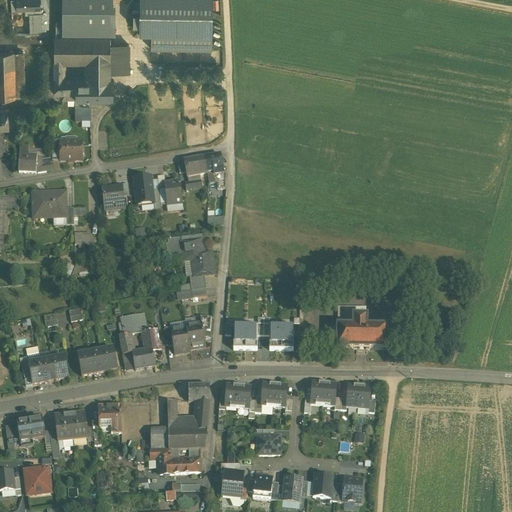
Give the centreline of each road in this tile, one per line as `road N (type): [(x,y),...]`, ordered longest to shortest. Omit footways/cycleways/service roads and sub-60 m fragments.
road 1 (residential): [(0,184),(230,150)]
road 2 (residential): [(230,150),(216,372)]
road 3 (tertiary): [(0,405),(216,372)]
road 4 (tertiary): [(302,371),(511,378)]
road 5 (unclassified): [(224,0),(230,150)]
road 6 (track): [(391,372),(377,511)]
